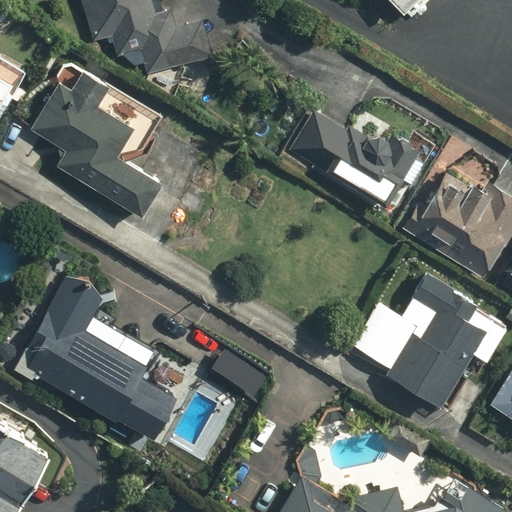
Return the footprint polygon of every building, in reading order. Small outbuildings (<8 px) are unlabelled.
[(117,48),(141,41),(148,66),(213,47),(203,14),(179,21),(174,6),(158,10),(155,0),(85,0),(96,36),(112,31),(117,48)] [(397,0),(407,9),(416,0),(397,0)] [(60,76),(33,124),(70,144),(60,161),(144,208),(161,178),(118,154),(137,120),(99,99),(111,79),(82,63),(71,82),(60,76)] [(0,101),(14,78),(0,69),(0,101)] [(423,149),(372,121),(365,135),(315,108),(294,148),(394,202),(423,149)] [(485,269),(511,228),(511,193),(458,158),(415,223),(485,269)] [(442,399),(475,344),(488,352),(508,320),(479,302),(482,298),(428,265),(402,309),(380,295),(354,338),(392,361),(389,366),(442,399)] [(103,289),(70,271),(22,362),(156,432),(180,385),(146,367),(150,360),(84,325),(103,289)] [(511,365),(492,399),(511,411),(511,365)] [(0,511),(15,511),(51,451),(0,421),(0,511)] [(500,511),(506,501),(468,480),(457,499),(406,511),(403,511),(397,484),(346,495),(301,471),(276,511),(500,511)]
